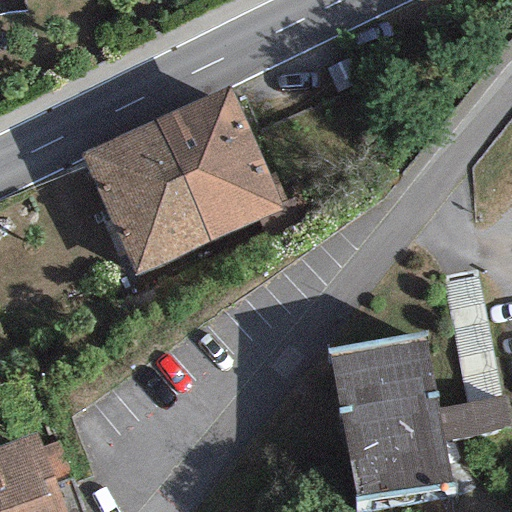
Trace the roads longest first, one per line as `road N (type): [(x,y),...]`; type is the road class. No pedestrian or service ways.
road 1 (residential): [(511,85),(166,511)]
road 2 (tertiary): [(343,0),(0,168)]
